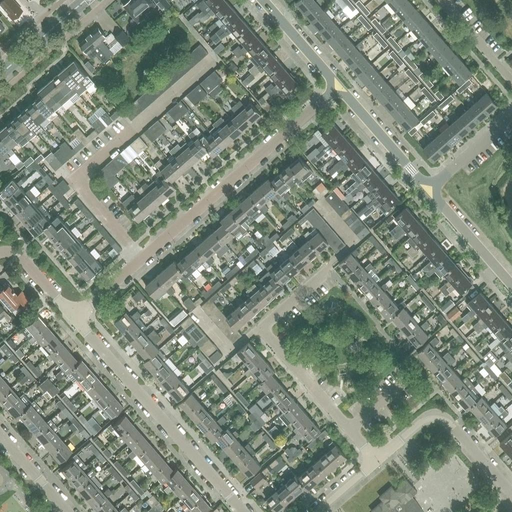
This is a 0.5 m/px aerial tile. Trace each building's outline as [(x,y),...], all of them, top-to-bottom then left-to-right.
[(0,0),(0,5),(11,19),(21,10),(12,0),(0,0)] [(151,0),(130,0),(124,6),(134,18),(138,23),(147,16),(145,14),(155,5),(151,0)] [(169,5),(164,0),(152,0),(162,12),(169,5)] [(201,18),(221,0),(204,0),(208,4),(202,10),(203,11),(193,19),(196,22),(201,18)] [(220,18),(232,8),(224,0),(221,0),(201,18),(204,21),(211,15),(211,16),(216,13),(220,18)] [(298,0),(295,3),(303,12),(315,2),(314,0),(298,0)] [(317,0),(315,2),(303,12),(311,21),(323,11),(321,8),(319,6),(324,2),(322,0),(317,0)] [(358,0),(355,3),(360,9),(364,6),(358,0)] [(389,0),(388,2),(396,11),(408,0),(389,0)] [(408,0),(396,11),(404,20),(416,9),(408,0)] [(350,2),(346,6),(352,12),(355,9),(350,2)] [(364,6),(360,9),(366,16),(369,12),(364,6)] [(218,37),(240,17),(232,8),(220,18),(225,23),(222,26),(222,27),(215,33),(218,36),(218,37)] [(404,20),(411,29),(424,18),(416,9),(404,20)] [(311,21),(319,30),(331,20),(323,11),(311,21)] [(356,17),(362,24),(366,21),(360,14),(356,17)] [(237,37),(248,27),(240,17),(218,37),(221,40),(228,33),(229,34),(232,32),(237,37)] [(371,21),(376,27),(380,24),(374,18),(371,21)] [(411,29),(419,38),(432,27),(424,18),(411,29)] [(319,30),(327,39),(339,29),(331,20),(319,30)] [(366,21),(362,24),(368,30),(371,27),(366,21)] [(380,24),(376,27),(382,34),(385,30),(380,24)] [(245,46),(256,36),(248,27),(237,37),(245,46)] [(419,38),(427,47),(440,36),(432,27),(419,38)] [(91,33),(88,35),(110,60),(115,55),(102,41),(107,37),(99,28),(91,34),(91,33)] [(327,39),(334,48),(347,38),(339,29),(327,39)] [(114,37),(122,46),(129,40),(121,31),(114,37)] [(373,35),(378,42),(382,39),(376,32),(373,35)] [(92,59),(96,55),(104,65),(110,60),(88,35),(86,38),(79,44),(92,59)] [(253,55),(264,46),(256,36),(245,46),(241,50),(234,55),(237,59),(243,53),(244,55),(249,51),(253,55)] [(386,39),(392,45),(396,42),(390,36),(386,39)] [(427,47),(435,56),(447,45),(440,36),(427,47)] [(334,48),(342,57),(355,47),(347,38),(334,48)] [(382,39),(378,42),(384,48),(387,45),(382,39)] [(342,57),(350,66),(363,56),(359,52),(364,47),(360,42),(355,47),(342,57)] [(396,42),(392,45),(397,52),(401,48),(396,42)] [(200,44),(195,48),(204,57),(208,54),(200,44)] [(435,56),(443,65),(455,54),(447,45),(435,56)] [(231,52),(234,55),(241,50),(238,46),(231,52)] [(253,55),(249,58),(255,65),(254,65),(257,68),(261,65),(272,55),(264,46),(253,55)] [(195,48),(191,52),(199,61),(204,57),(195,48)] [(388,53),(394,60),(397,57),(392,50),(388,53)] [(191,52),(186,56),(195,65),(199,61),(191,52)] [(402,57),(408,63),(411,60),(407,56),(406,54),(402,57)] [(443,65),(451,74),(463,63),(455,54),(443,65)] [(265,69),(269,74),(281,64),(272,55),(261,65),(257,68),(260,72),(261,73),(265,69)] [(186,56),(182,60),(190,69),(195,65),(186,56)] [(350,66),(358,75),(371,65),(363,56),(350,66)] [(397,57),(394,60),(399,66),(403,63),(397,57)] [(87,89),(94,82),(89,76),(84,70),(75,60),(67,66),(87,89)] [(182,60),(177,64),(186,73),(190,69),(182,60)] [(411,60),(408,63),(413,70),(417,67),(411,60)] [(234,63),(229,67),(233,73),(238,68),(234,63)] [(463,63),(451,74),(459,83),(471,72),(463,63)] [(177,64),(173,68),(181,77),(186,73),(177,64)] [(269,74),(278,83),(289,74),(281,64),(269,74)] [(248,71),(251,74),(257,68),(254,65),(248,71)] [(358,75),(366,84),(378,74),(371,65),(358,75)] [(60,73),(77,92),(79,95),(87,89),(67,66),(60,73)] [(173,68),(168,72),(177,81),(181,77),(173,68)] [(254,77),(260,72),(257,68),(251,74),(254,77)] [(404,72),(410,78),(413,75),(408,68),(404,72)] [(214,71),(209,75),(217,84),(222,80),(214,71)] [(168,72),(164,76),(172,85),(177,81),(168,72)] [(418,75),(424,82),(427,78),(422,72),(418,75)] [(60,73),(52,79),(70,98),(77,92),(60,73)] [(273,87),(271,89),(274,92),(275,93),(281,88),(286,93),(297,83),(298,82),(298,80),(295,76),(293,76),(292,77),(289,74),(278,83),(273,87)] [(366,84),(374,93),(386,83),(378,74),(366,84)] [(205,79),(200,83),(208,92),(217,84),(209,75),(205,79)] [(413,75),(410,78),(415,84),(419,81),(413,75)] [(164,76),(159,80),(168,89),(172,85),(164,76)] [(427,78),(424,82),(429,88),(433,85),(427,78)] [(52,79),(46,85),(62,105),(70,98),(52,79)] [(468,79),(462,84),(466,88),(472,83),(468,79)] [(159,80),(155,84),(163,93),(168,89),(159,80)] [(248,82),(244,86),(250,91),(253,88),(248,82)] [(374,93),(382,102),(394,92),(386,83),(374,93)] [(155,84),(150,88),(159,97),(163,93),(155,84)] [(195,88),(190,91),(199,101),(203,97),(207,94),(199,84),(195,88)] [(264,89),(267,93),(273,87),(270,84),(264,89)] [(466,88),(462,84),(456,90),(459,94),(466,88)] [(38,91),(41,95),(42,95),(55,110),(62,105),(46,85),(38,91)] [(420,90),(425,96),(429,93),(424,86),(420,90)] [(150,88),(146,91),(154,101),(159,97),(150,88)] [(267,93),(262,97),(265,100),(266,99),(274,92),(271,89),(267,93)] [(438,90),(434,93),(440,100),(443,97),(438,90)] [(146,91),(141,95),(150,105),(154,101),(146,91)] [(186,95),(184,97),(192,107),(194,105),(199,101),(190,91),(186,95)] [(382,102),(390,111),(402,101),(394,92),(382,102)] [(429,93),(425,96),(431,102),(435,99),(429,93)] [(480,99),(477,101),(488,114),(497,106),(486,93),(480,99)] [(41,95),(34,101),(51,121),(59,114),(55,110),(42,95),(41,95)] [(141,95),(137,99),(145,109),(150,105),(141,95)] [(450,95),(444,100),(447,104),(454,99),(450,95)] [(265,100),(262,97),(258,101),(267,111),(272,107),(266,99),(265,100)] [(137,99),(132,103),(141,113),(145,109),(137,99)] [(176,104),(172,108),(180,117),(185,113),(188,110),(180,100),(176,104)] [(447,104),(444,100),(438,106),(441,110),(447,104)] [(34,101),(27,107),(44,127),(51,121),(34,101)] [(239,101),(235,105),(251,123),(261,115),(257,110),(255,108),(254,106),(251,103),(245,108),(239,101)] [(390,111),(398,120),(410,110),(402,101),(390,111)] [(477,101),(468,109),(479,122),(488,114),(477,101)] [(132,103),(128,107),(136,116),(141,113),(132,103)] [(235,113),(230,118),(242,132),(251,123),(235,105),(234,105),(231,108),(235,113)] [(27,107),(19,114),(37,134),(41,130),(44,127),(27,107)] [(136,116),(128,107),(123,111),(131,121),(136,116)] [(180,117),(172,108),(167,111),(176,121),(180,117)] [(468,109),(459,117),(469,130),(479,122),(468,109)] [(117,110),(111,116),(114,120),(121,114),(117,110)] [(410,110),(398,120),(406,130),(418,119),(410,110)] [(106,111),(100,116),(104,121),(108,125),(114,120),(111,116),(110,116),(106,111)] [(432,111),(426,116),(429,120),(435,114),(432,111)] [(19,114),(13,120),(30,140),(37,134),(19,114)] [(429,120),(426,116),(420,121),(423,125),(429,120)] [(220,117),(216,121),(232,140),(242,132),(230,118),(225,122),(220,117)] [(459,117),(449,125),(460,137),(469,130),(459,117)] [(98,118),(91,124),(96,129),(96,128),(100,133),(104,129),(106,127),(98,118)] [(13,120),(5,127),(18,142),(22,146),(30,140),(13,120)] [(157,120),(153,124),(161,134),(166,130),(157,120)] [(218,132),(212,136),(223,148),(232,140),(216,121),(212,125),(218,132)] [(161,134),(153,124),(149,128),(157,137),(161,134)] [(330,144),(341,134),(333,124),(322,134),(330,144)] [(449,125),(440,133),(451,145),(460,137),(449,125)] [(408,132),(411,136),(417,130),(414,126),(408,132)] [(5,127),(0,130),(0,135),(11,148),(18,142),(5,127)] [(74,132),(73,133),(81,141),(85,145),(90,141),(78,128),(74,132)] [(100,133),(96,128),(90,134),(94,138),(100,133)] [(192,139),(187,144),(189,146),(199,158),(208,150),(209,149),(198,137),(192,131),(188,135),(192,139)] [(202,134),(198,137),(209,149),(208,150),(214,157),(221,150),(223,148),(212,136),(213,136),(211,133),(205,138),(202,134)] [(440,133),(431,141),(442,153),(451,145),(440,133)] [(334,148),(338,153),(350,143),(341,134),(330,144),(327,147),(320,152),(315,157),(318,160),(327,152),(328,153),(334,148)] [(0,135),(0,158),(4,155),(8,152),(11,156),(15,152),(11,148),(0,135)] [(139,137),(134,141),(142,150),(147,146),(139,137)] [(81,141),(75,147),(79,151),(85,145),(81,141)] [(142,150),(134,141),(130,144),(138,154),(142,150)] [(442,153),(431,141),(422,149),(433,161),(442,153)] [(65,142),(59,146),(60,148),(70,159),(75,154),(72,150),(65,142)] [(177,144),(173,148),(189,166),(191,165),(199,158),(189,146),(187,144),(186,142),(180,147),(177,144)] [(332,176),(337,171),(358,152),(350,143),(338,153),(343,158),(336,164),(334,166),(334,167),(328,172),(332,176)] [(138,154),(130,144),(124,149),(133,159),(138,154)] [(318,149),(320,152),(327,147),(324,144),(318,149)] [(60,148),(53,154),(56,157),(62,165),(64,163),(70,159),(60,148)] [(172,154),(167,159),(170,162),(170,163),(180,174),(189,166),(173,148),(169,151),(172,154)] [(142,150),(138,154),(143,159),(147,155),(142,150)] [(350,166),(355,172),(366,162),(358,152),(337,171),(340,174),(344,170),(344,171),(350,166)] [(119,153),(115,157),(123,167),(128,163),(120,153),(119,153)] [(38,164),(39,163),(45,158),(41,154),(34,160),(38,164)] [(293,163),(289,166),(299,178),(303,182),(313,173),(297,155),(292,160),(292,162),(293,163)] [(27,166),(30,164),(34,160),(31,156),(23,162),(24,162),(25,164),(27,166)] [(56,157),(48,163),(52,167),(55,171),(56,171),(61,167),(62,165),(56,157)] [(123,167),(115,157),(111,161),(119,170),(123,167)] [(30,164),(37,171),(41,167),(34,160),(30,164)] [(154,164),(159,170),(170,183),(171,183),(180,174),(170,163),(165,167),(159,160),(154,164)] [(21,161),(15,165),(19,169),(24,165),(26,167),(27,166),(25,164),(24,162),(23,162),(21,161)] [(350,187),(346,191),(348,194),(350,193),(350,192),(353,190),(374,172),(366,162),(355,172),(352,175),(357,181),(356,182),(350,187)] [(289,166),(280,174),(290,185),(295,181),(300,187),(304,183),(303,182),(299,178),(289,166)] [(41,167),(37,171),(41,176),(45,172),(41,167)] [(101,170),(96,174),(104,183),(109,179),(101,170)] [(158,177),(153,181),(156,185),(167,197),(169,195),(176,189),(171,183),(170,183),(159,170),(155,174),(158,177)] [(367,186),(371,190),(382,181),(374,172),(353,190),(350,192),(352,195),(362,187),(363,188),(367,186)] [(280,174),(271,182),(278,190),(278,191),(282,197),(285,200),(290,196),(285,190),(290,185),(280,174)] [(45,180),(49,185),(51,183),(53,181),(49,176),(45,180)] [(12,179),(0,189),(0,196),(3,200),(19,187),(23,183),(21,180),(16,184),(14,181),(12,179)] [(268,179),(259,187),(269,199),(274,194),(278,200),(282,197),(278,191),(278,190),(271,182),(268,179)] [(146,183),(141,187),(158,205),(167,197),(156,185),(153,181),(148,186),(146,183)] [(373,200),(366,205),(369,209),(390,190),(383,181),(382,181),(371,190),(367,194),(373,200)] [(51,183),(49,185),(47,187),(52,192),(56,189),(51,183)] [(19,187),(3,200),(6,203),(10,207),(25,194),(22,190),(19,187)] [(141,195),(136,199),(136,200),(137,201),(148,214),(158,205),(141,187),(137,190),(141,195)] [(259,187),(249,196),(263,212),(264,213),(269,209),(263,203),(269,199),(259,187)] [(316,188),(312,191),(319,200),(320,199),(322,197),(329,191),(326,188),(320,193),(316,188)] [(10,207),(16,215),(35,197),(29,190),(25,194),(10,207)] [(369,209),(363,214),(366,217),(378,207),(379,206),(387,215),(397,206),(394,203),(399,200),(390,190),(369,209)] [(325,199),(328,203),(337,196),(334,191),(325,199)] [(55,196),(60,202),(64,198),(59,192),(55,196)] [(127,199),(122,203),(139,222),(148,214),(137,201),(136,200),(132,195),(127,199)] [(249,196),(240,204),(250,215),(254,220),(260,215),(263,212),(259,207),(249,196)] [(328,203),(332,208),(341,200),(337,196),(328,203)] [(16,215),(22,222),(38,209),(34,205),(39,201),(35,197),(16,215)] [(64,198),(60,202),(66,209),(70,205),(64,198)] [(77,199),(73,202),(78,208),(82,204),(77,199)] [(313,199),(307,205),(310,208),(316,203),(313,199)] [(332,208),(336,213),(345,205),(341,200),(332,208)] [(235,208),(230,212),(240,224),(243,227),(247,224),(244,220),(250,215),(240,204),(235,208)] [(22,222),(29,229),(48,213),(41,205),(38,209),(22,222)] [(310,208),(307,205),(300,210),(303,213),(310,208)] [(336,213),(340,217),(349,209),(345,205),(336,213)] [(399,223),(389,232),(393,236),(414,217),(406,207),(402,211),(399,208),(393,213),(396,216),(394,217),(399,223)] [(82,212),(86,217),(90,214),(86,209),(82,212)] [(307,220),(308,221),(318,213),(314,209),(304,217),(307,220)] [(340,217),(344,222),(353,214),(349,209),(340,217)] [(44,216),(29,229),(35,236),(42,230),(50,223),(54,220),(54,219),(52,216),(48,212),(48,213),(44,216)] [(230,212),(221,221),(224,224),(231,232),(233,235),(234,236),(239,231),(243,234),(246,230),(243,227),(240,224),(230,212)] [(308,221),(312,226),(321,218),(318,213),(308,221)] [(90,214),(86,217),(90,222),(94,218),(90,214)] [(344,222),(348,226),(357,218),(353,214),(344,222)] [(50,223),(42,230),(48,237),(64,224),(57,216),(54,219),(54,220),(50,223)] [(294,216),(288,221),(291,224),(297,219),(294,216)] [(301,226),(307,220),(304,217),(298,222),(301,226)] [(411,237),(422,226),(414,217),(393,236),(396,239),(406,230),(411,237)] [(312,226),(315,229),(316,230),(325,222),(321,218),(312,226)] [(348,226),(352,231),(361,223),(357,218),(348,226)] [(291,224),(288,221),(281,226),(284,230),(291,224)] [(325,222),(316,230),(320,235),(329,227),(325,222)] [(94,226),(99,232),(103,228),(98,223),(94,226)] [(352,231),(356,235),(365,227),(361,223),(352,231)] [(48,237),(55,245),(70,231),(64,224),(48,237)] [(224,224),(214,232),(224,243),(233,235),(231,232),(224,224)] [(416,249),(419,246),(431,236),(422,226),(411,237),(407,241),(409,243),(412,247),(407,251),(409,254),(416,249)] [(320,235),(324,239),(333,231),(329,227),(320,235)] [(365,227),(356,235),(360,240),(369,232),(365,227)] [(103,228),(99,232),(103,237),(107,233),(103,228)] [(291,228),(285,233),(288,237),(294,231),(291,228)] [(308,231),(304,235),(309,240),(319,252),(328,244),(324,239),(320,235),(318,232),(316,230),(315,229),(310,233),(308,231)] [(55,245),(61,252),(77,238),(70,231),(55,245)] [(324,239),(328,244),(337,236),(333,231),(324,239)] [(214,232),(205,240),(215,251),(219,247),(224,253),(229,249),(224,243),(214,232)] [(288,237),(285,233),(282,236),(279,239),(282,242),(288,237)] [(276,234),(270,239),(273,242),(279,237),(276,234)] [(328,244),(332,248),(341,241),(337,236),(328,244)] [(419,246),(427,255),(439,245),(431,236),(419,246)] [(107,241),(111,246),(115,243),(111,237),(107,241)] [(61,252),(67,259),(83,245),(77,238),(61,252)] [(263,244),(266,248),(271,243),(273,242),(270,239),(263,244)] [(370,242),(376,248),(379,245),(374,239),(370,242)] [(205,240),(195,248),(210,265),(214,262),(209,256),(215,251),(205,240)] [(299,249),(309,261),(319,252),(309,240),(299,249)] [(341,241),(332,248),(336,253),(345,245),(341,241)] [(115,243),(111,246),(118,253),(122,250),(115,243)] [(266,248),(265,249),(268,252),(274,247),(271,243),(266,248)] [(250,244),(246,248),(250,254),(255,250),(250,244)] [(67,259),(73,266),(89,252),(83,245),(67,259)] [(379,245),(376,248),(381,254),(385,251),(379,245)] [(422,269),(425,273),(435,264),(447,254),(439,245),(427,255),(432,260),(422,269)] [(89,252),(73,266),(75,268),(80,273),(95,259),(100,255),(94,248),(89,252)] [(195,248),(186,257),(196,268),(201,263),(206,269),(210,265),(195,248)] [(250,254),(253,257),(255,255),(258,251),(256,249),(255,250),(250,254)] [(268,252),(265,249),(259,254),(262,258),(268,252)] [(290,257),(300,269),(309,261),(299,249),(290,257)] [(339,264),(347,273),(359,263),(354,258),(359,253),(355,249),(339,264)] [(418,252),(416,249),(409,254),(412,257),(418,252)] [(253,257),(250,254),(244,260),(246,263),(253,257)] [(440,278),(444,274),(455,264),(447,254),(435,264),(425,273),(429,276),(434,272),(440,278)] [(186,257),(177,265),(184,273),(190,280),(191,282),(196,278),(191,272),(196,268),(186,257)] [(280,265),(290,277),(300,269),(290,257),(280,265)] [(387,261),(392,267),(396,264),(391,258),(387,261)] [(95,259),(80,273),(86,281),(102,267),(95,259)] [(174,261),(164,270),(174,281),(180,276),(186,283),(190,280),(184,273),(177,265),(174,261)] [(253,261),(247,266),(250,269),(256,264),(253,261)] [(356,283),(367,273),(373,268),(369,263),(364,268),(359,263),(347,273),(356,283)] [(439,289),(442,292),(464,274),(460,269),(461,268),(461,266),(458,263),(457,263),(455,264),(444,274),(449,280),(439,289)] [(396,264),(392,267),(398,273),(401,270),(396,264)] [(237,265),(231,271),(234,274),(240,269),(237,265)] [(281,285),(290,277),(280,265),(275,270),(271,265),(266,268),(271,274),(281,285)] [(250,269),(247,266),(241,271),(244,275),(250,269)] [(373,268),(356,283),(364,292),(375,282),(380,278),(375,273),(377,272),(373,268)] [(155,278),(165,290),(170,296),(175,292),(169,286),(174,281),(164,270),(155,278)] [(234,274),(231,271),(225,276),(228,279),(234,274)] [(264,285),(274,297),(284,289),(281,285),(271,274),(267,277),(270,280),(264,285)] [(464,274),(442,292),(446,296),(456,287),(461,293),(472,283),(473,282),(474,280),(471,277),(469,277),(468,278),(464,274)] [(405,278),(411,284),(414,281),(409,275),(405,278)] [(235,277),(228,283),(231,286),(238,280),(235,277)] [(165,290),(155,278),(145,286),(155,298),(165,290)] [(372,302),(384,291),(393,284),(389,280),(381,288),(375,282),(364,292),(372,302)] [(414,281),(411,284),(417,290),(418,289),(420,287),(414,281)] [(218,282),(212,287),(215,290),(221,285),(218,282)] [(231,286),(228,283),(222,288),(225,291),(231,286)] [(8,285),(0,291),(0,297),(12,311),(21,303),(24,306),(28,310),(33,304),(30,300),(22,292),(17,296),(8,285)] [(250,288),(265,305),(274,297),(264,285),(259,290),(254,285),(250,288)] [(215,290),(212,287),(206,293),(208,296),(215,290)] [(245,302),(255,313),(265,305),(250,288),(246,292),(250,297),(245,302)] [(144,297),(138,291),(132,296),(137,302),(144,297)] [(372,302),(381,311),(392,301),(384,291),(372,302)] [(216,293),(209,299),(212,303),(219,297),(216,293)] [(472,327),(475,330),(497,311),(494,309),(485,298),(480,293),(466,306),(470,311),(467,314),(471,318),(477,312),(482,317),(472,327)] [(420,298),(425,305),(429,301),(424,295),(420,298)] [(196,306),(193,303),(193,304),(188,298),(182,303),(187,309),(190,312),(196,306)] [(200,298),(193,303),(196,306),(202,301),(200,298)] [(143,302),(148,308),(151,306),(146,299),(143,302)] [(200,307),(204,311),(213,304),(212,303),(209,299),(200,307)] [(441,307),(445,313),(455,304),(450,299),(441,307)] [(392,301),(381,311),(389,321),(392,318),(400,310),(403,308),(407,305),(403,301),(397,306),(392,301)] [(429,301),(425,305),(431,311),(435,308),(429,301)] [(236,310),(246,322),(255,313),(245,302),(236,310)] [(204,311),(208,316),(217,308),(213,304),(204,311)] [(0,319),(4,316),(8,321),(11,318),(0,305),(0,319)] [(151,306),(148,308),(154,315),(157,312),(151,306)] [(456,307),(446,316),(452,323),(462,313),(456,307)] [(208,316),(212,320),(221,313),(217,308),(208,316)] [(392,318),(400,327),(412,317),(404,309),(403,308),(400,310),(392,318)] [(178,310),(167,320),(173,327),(177,323),(184,317),(178,310)] [(229,322),(233,326),(236,330),(246,322),(236,310),(226,318),(229,322)] [(489,326),(493,331),(505,321),(497,311),(475,330),(478,334),(485,328),(485,329),(489,326)] [(114,322),(122,331),(134,321),(140,316),(137,312),(131,318),(126,312),(114,322)] [(212,320),(216,325),(225,317),(221,313),(212,320)] [(446,321),(440,314),(437,317),(443,324),(446,321)] [(20,330),(29,340),(46,324),(38,315),(20,330)] [(180,325),(184,329),(193,321),(189,317),(180,325)] [(216,325),(220,330),(229,322),(226,318),(225,317),(216,325)] [(400,327),(408,336),(420,326),(412,317),(400,327)] [(159,321),(165,328),(168,324),(162,318),(159,321)] [(122,331),(130,341),(142,331),(134,321),(122,331)] [(184,329),(186,331),(188,334),(197,326),(193,321),(184,329)] [(420,326),(408,336),(417,346),(428,336),(424,331),(430,326),(426,321),(420,326)] [(489,346),(491,349),(493,348),(511,331),(511,328),(505,321),(493,331),(499,337),(489,346)] [(220,330),(224,334),(233,326),(229,322),(220,330)] [(37,340),(41,345),(54,334),(46,324),(29,340),(32,344),(37,340)] [(168,324),(165,328),(170,334),(174,331),(168,324)] [(188,334),(191,338),(192,338),(201,331),(197,326),(188,334)] [(224,334),(228,339),(237,331),(236,330),(233,326),(224,334)] [(449,331),(454,337),(458,334),(452,328),(449,331)] [(130,341),(138,350),(150,340),(142,331),(130,341)] [(182,335),(188,341),(191,338),(188,334),(186,331),(182,335)] [(192,338),(196,343),(204,335),(201,331),(192,338)] [(237,331),(228,339),(232,344),(241,336),(237,331)] [(511,331),(493,348),(495,351),(500,347),(506,353),(510,350),(511,347),(511,331)] [(41,345),(49,354),(62,343),(54,334),(41,345)] [(138,350),(146,359),(155,352),(155,353),(159,350),(155,345),(161,339),(157,334),(150,340),(138,350)] [(458,334),(454,337),(460,343),(463,340),(458,334)] [(197,344),(200,347),(208,340),(204,335),(196,343),(197,344)] [(417,353),(426,362),(437,352),(433,348),(439,342),(435,337),(417,353)] [(193,347),(197,344),(196,343),(192,338),(191,338),(188,341),(193,347)] [(10,339),(7,342),(12,348),(16,345),(10,339)] [(200,347),(204,352),(213,344),(208,340),(200,347)] [(237,352),(231,358),(235,362),(241,357),(245,362),(257,352),(248,342),(237,352)] [(49,354),(57,364),(70,352),(62,343),(49,354)] [(4,344),(1,347),(7,353),(10,350),(4,344)] [(209,357),(217,350),(213,344),(204,352),(209,357)] [(465,350),(471,356),(474,353),(469,346),(465,350)] [(15,351),(21,358),(24,355),(19,348),(15,351)] [(217,350),(209,357),(213,363),(222,356),(217,350)] [(58,380),(69,371),(79,362),(78,362),(70,352),(57,364),(62,369),(54,376),(58,380)] [(143,362),(152,372),(163,362),(155,353),(155,352),(146,359),(143,362)] [(196,355),(202,362),(205,359),(200,352),(196,355)] [(247,377),(250,374),(265,361),(257,352),(245,362),(250,368),(244,374),(247,377)] [(426,362),(434,372),(451,357),(447,352),(441,357),(437,352),(426,362)] [(18,360),(13,353),(9,356),(15,363),(18,360)] [(474,353),(471,356),(476,362),(480,359),(474,353)] [(434,372),(442,381),(454,371),(449,366),(454,360),(451,357),(434,372)] [(486,361),(484,362),(487,365),(489,368),(493,364),(488,358),(486,361)] [(69,371),(77,380),(90,368),(82,359),(78,362),(79,362),(69,371)] [(205,359),(202,362),(208,368),(211,365),(205,359)] [(26,364),(31,370),(35,367),(29,361),(26,364)] [(250,374),(259,383),(270,373),(271,373),(273,371),(265,361),(250,374)] [(152,372),(160,381),(171,371),(163,362),(152,372)] [(484,368),(489,374),(492,371),(489,368),(487,365),(484,368)] [(20,369),(26,375),(29,372),(23,366),(20,369)] [(35,367),(31,370),(37,377),(41,374),(35,367)] [(77,380),(85,389),(98,378),(90,368),(77,380)] [(218,369),(214,372),(218,376),(223,382),(227,379),(221,372),(218,369)] [(160,381),(168,391),(180,381),(171,371),(160,381)] [(442,381),(451,391),(462,381),(454,371),(442,381)] [(492,371),(489,374),(494,381),(498,378),(492,371)] [(26,375),(19,381),(22,384),(28,378),(31,382),(35,379),(29,372),(26,375)] [(259,383),(267,393),(279,383),(271,373),(270,373),(259,383)] [(511,380),(508,376),(503,380),(507,385),(511,382),(511,380)] [(212,380),(218,387),(221,383),(216,377),(212,380)] [(462,381),(451,391),(459,400),(470,390),(474,387),(475,387),(466,377),(462,381)] [(0,381),(0,397),(11,388),(3,378),(0,381)] [(44,381),(41,384),(47,390),(50,388),(50,387),(53,385),(47,378),(44,381)] [(85,389),(93,399),(106,387),(98,378),(85,389)] [(227,379),(223,382),(229,388),(232,385),(227,379)] [(180,381),(168,391),(177,400),(188,390),(180,381)] [(221,383),(218,387),(223,393),(227,390),(221,383)] [(271,398),(275,402),(287,392),(279,383),(267,393),(260,399),(264,404),(271,398)] [(43,393),(47,391),(46,391),(47,390),(41,384),(38,387),(43,393)] [(53,385),(50,387),(50,388),(56,394),(59,391),(53,385)] [(499,388),(504,394),(508,391),(502,385),(499,388)] [(93,399),(102,408),(114,397),(106,387),(93,399)] [(470,390),(459,400),(466,408),(467,410),(469,408),(470,407),(478,400),(480,399),(482,397),(482,396),(474,387),(470,390)] [(0,397),(0,401),(6,408),(19,397),(11,388),(0,397)] [(46,391),(47,391),(52,397),(56,394),(50,388),(47,390),(46,391)] [(234,394),(239,401),(243,397),(238,391),(234,394)] [(275,402),(283,412),(295,401),(287,392),(275,402)] [(179,404),(188,413),(199,403),(191,394),(179,404)] [(61,398),(67,405),(71,402),(65,395),(61,398)] [(229,399),(234,405),(235,405),(238,402),(232,396),(229,399)] [(15,418),(18,416),(28,407),(27,406),(19,397),(6,408),(15,418)] [(114,397),(102,408),(110,418),(123,407),(114,397)] [(243,397),(239,401),(245,407),(249,404),(243,397)] [(470,407),(478,417),(490,406),(482,397),(478,400),(470,407)] [(55,403),(61,410),(65,407),(59,400),(55,403)] [(26,425),(39,414),(42,410),(34,401),(27,406),(28,407),(18,416),(26,425)] [(283,412),(279,416),(287,425),(292,422),(291,421),(303,411),(301,408),(295,401),(283,412)] [(71,402),(67,405),(73,412),(76,409),(71,402)] [(238,402),(235,405),(243,414),(246,412),(243,408),(238,402)] [(480,415),(478,417),(480,418),(486,426),(498,416),(505,410),(501,405),(499,407),(495,402),(490,406),(480,415)] [(188,413),(196,423),(208,413),(199,403),(188,413)] [(65,407),(61,410),(67,417),(71,414),(65,407)] [(254,410),(251,413),(256,419),(260,416),(254,410)] [(498,416),(486,426),(489,429),(488,430),(488,432),(492,437),(492,438),(507,425),(502,420),(509,414),(505,410),(498,416)] [(293,431),(295,434),(311,420),(303,411),(291,421),(292,422),(297,428),(293,431)] [(196,423),(204,432),(216,422),(208,413),(196,423)] [(248,416),(253,422),(256,419),(251,413),(248,416)] [(26,425),(34,434),(47,423),(39,414),(26,425)] [(78,417),(83,424),(87,421),(81,414),(78,417)] [(114,429),(120,436),(133,424),(125,415),(115,424),(113,422),(107,427),(111,431),(114,429)] [(212,441),(216,439),(224,431),(227,428),(223,424),(227,421),(223,416),(216,422),(204,432),(212,441)] [(260,416),(256,419),(262,425),(265,422),(260,416)] [(81,426),(75,419),(72,422),(73,423),(78,429),(81,426)] [(256,419),(253,422),(259,428),(262,425),(256,419)] [(42,443),(55,432),(59,429),(51,420),(47,423),(34,434),(42,443)] [(311,420),(295,434),(293,436),(298,441),(304,435),(308,440),(320,430),(311,420)] [(73,423),(68,427),(74,432),(78,429),(73,423)] [(86,427),(92,433),(95,430),(89,424),(86,427)] [(120,436),(128,445),(141,434),(133,424),(120,436)] [(216,439),(224,448),(235,438),(238,435),(235,431),(232,434),(227,428),(224,431),(216,439)] [(90,436),(84,429),(80,432),(86,439),(90,436)] [(267,432),(273,438),(276,435),(271,429),(267,432)] [(42,443),(50,453),(63,441),(55,432),(42,443)] [(511,434),(511,433),(500,443),(509,453),(511,450),(511,434)] [(132,459),(137,455),(150,443),(141,434),(128,445),(133,450),(128,454),(132,459)] [(262,437),(267,443),(270,440),(265,434),(262,437)] [(319,434),(314,439),(316,442),(322,437),(319,434)] [(276,435),(273,438),(278,444),(281,441),(276,435)] [(224,448),(232,457),(244,447),(235,438),(224,448)] [(94,442),(100,448),(103,445),(97,439),(94,442)] [(316,442),(314,439),(307,445),(310,448),(316,442)] [(270,440),(267,443),(272,449),(276,446),(270,440)] [(63,441),(50,453),(53,456),(52,457),(52,459),(56,463),(57,463),(59,462),(72,451),(65,443),(63,441)] [(331,448),(326,453),(336,465),(346,457),(332,441),(328,445),(331,448)] [(137,455),(145,463),(158,452),(150,443),(137,455)] [(97,450),(92,444),(88,447),(94,453),(97,450)] [(240,467),(252,456),(255,453),(247,444),(244,447),(232,457),(240,467)] [(102,451),(108,458),(112,455),(106,448),(102,451)] [(284,451),(289,457),(293,454),(289,450),(287,448),(284,451)] [(297,450),(293,454),(295,457),(302,451),(299,448),(297,450)] [(148,478),(153,473),(166,462),(158,452),(145,463),(149,469),(144,473),(148,478)] [(106,460),(100,453),(97,456),(102,463),(106,460)] [(326,453),(316,462),(327,473),(336,465),(326,453)] [(70,480),(82,469),(86,466),(76,454),(72,457),(74,459),(61,470),(70,480)] [(293,454),(289,457),(286,459),(289,462),(295,457),(293,454)] [(252,456),(240,467),(249,476),(254,471),(260,466),(252,456)] [(275,459),(269,465),(272,468),(278,462),(275,459)] [(113,464),(119,470),(122,467),(117,461),(113,464)] [(161,483),(164,480),(174,471),(166,462),(153,473),(161,483)] [(316,462),(307,470),(317,482),(327,473),(316,462)] [(272,468),(269,465),(263,470),(266,473),(268,472),(272,468)] [(107,469),(113,475),(116,472),(111,466),(107,469)] [(122,467),(119,470),(124,477),(128,474),(122,467)] [(167,494),(173,490),(186,478),(177,468),(174,471),(164,480),(169,485),(164,490),(167,494)] [(78,489),(91,478),(96,473),(92,469),(87,474),(82,469),(70,480),(78,489)] [(307,470),(298,478),(305,487),(307,490),(317,482),(307,470)] [(116,472),(113,475),(119,482),(122,479),(116,472)] [(260,473),(250,481),(256,488),(266,479),(260,473)] [(295,475),(285,483),(296,495),(305,487),(298,478),(295,475)] [(78,489),(86,499),(99,488),(91,478),(78,489)] [(173,490),(181,498),(193,487),(186,478),(173,490)] [(129,482),(135,489),(138,486),(133,479),(129,482)] [(417,511),(407,500),(417,492),(406,480),(395,490),(391,486),(380,496),(383,500),(371,511),(372,511),(417,511)] [(285,483),(276,492),(286,504),(296,495),(285,483)] [(124,487),(129,494),(133,491),(127,484),(124,487)] [(138,486),(135,489),(141,495),(144,492),(138,486)] [(181,507),(185,511),(202,497),(193,487),(181,498),(185,504),(181,507)] [(94,508),(107,497),(112,493),(108,488),(103,492),(99,488),(86,499),(94,508)] [(133,491),(129,494),(135,500),(138,497),(133,491)] [(286,504),(276,492),(266,500),(277,511),(286,504)] [(153,495),(150,498),(156,505),(159,502),(153,495)] [(94,508),(97,511),(108,511),(115,506),(107,497),(94,508)] [(202,497),(185,511),(184,511),(190,511),(192,511),(203,511),(210,506),(202,497)] [(146,501),(152,508),(156,505),(150,498),(146,501)] [(159,502),(156,505),(161,511),(164,508),(159,502)]
